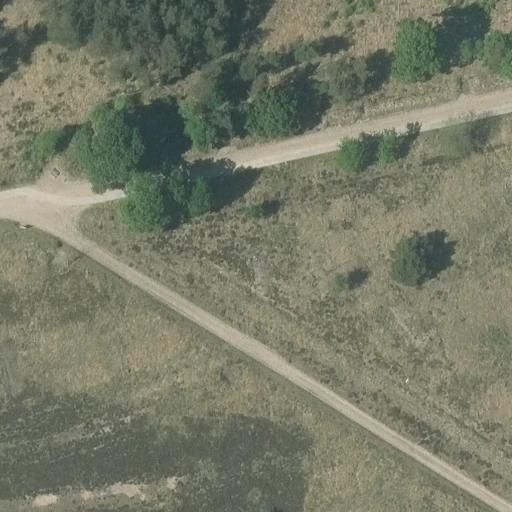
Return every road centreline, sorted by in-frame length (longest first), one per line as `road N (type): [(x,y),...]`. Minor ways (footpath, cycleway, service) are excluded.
road 1 (track): [(510,511),(54,230),(29,204)]
road 2 (track): [(0,210),(511,92)]
